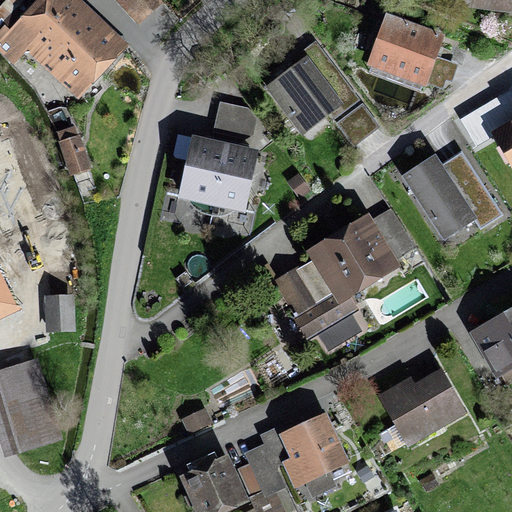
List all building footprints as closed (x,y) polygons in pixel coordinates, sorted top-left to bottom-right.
[(0,54),(17,71),(31,55),(83,103),(130,53),(73,0),(51,0),(17,37),(10,31),(0,42),(0,54)] [(157,0),(115,0),(143,31),(167,10),(157,0)] [(511,0),(459,0),(458,14),(511,19),(511,0)] [(451,41),(393,21),(375,72),(433,93),(451,41)] [(314,63),(274,92),(311,143),(351,114),(314,63)] [(511,95),(465,124),(481,151),(511,132),(511,95)] [(262,117),(222,109),(215,142),(254,151),(262,117)] [(366,110),(341,129),(357,149),(381,131),(366,110)] [(81,132),(62,138),(76,182),(95,176),(81,132)] [(511,134),(500,141),(511,161),(511,134)] [(210,212),(225,149),(192,142),(177,204),(210,212)] [(225,149),(210,212),(244,220),(259,158),(225,149)] [(443,159),(409,180),(451,245),(499,215),(465,161),(450,170),(443,159)] [(305,178),(294,185),(306,203),(317,196),(305,178)] [(319,261),(351,309),(406,272),(399,262),(417,250),(394,215),(381,223),(376,216),(316,257),(319,261)] [(0,297),(29,284),(1,224),(0,224),(0,297)] [(351,309),(319,261),(277,289),(314,345),(356,317),(351,309)] [(76,303),(49,304),(50,340),(77,339),(76,303)] [(511,322),(483,338),(502,374),(511,368),(511,322)] [(38,366),(0,376),(0,384),(18,451),(58,440),(38,366)] [(446,372),(387,403),(413,451),(472,419),(446,372)] [(331,422),(287,443),(298,464),(284,471),(303,511),(312,511),(363,488),(331,422)] [(255,470),(242,476),(257,511),(300,511),(280,466),(293,460),(287,443),(282,434),(265,442),(269,453),(251,461),(255,470)] [(234,463),(190,482),(202,511),(249,511),(254,510),(242,476),(234,463)]
